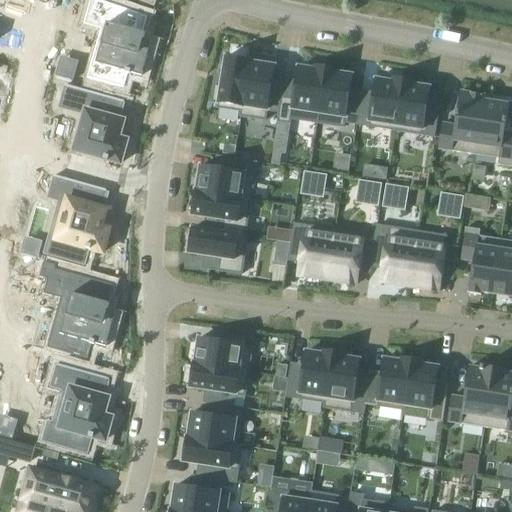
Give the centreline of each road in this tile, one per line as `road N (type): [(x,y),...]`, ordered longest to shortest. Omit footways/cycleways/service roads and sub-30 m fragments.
road 1 (residential): [(154,288),(511,340)]
road 2 (residential): [(511,58),(220,0)]
road 3 (residential): [(209,0),(168,143),(154,288)]
road 4 (residential): [(154,288),(147,444),(130,511)]
